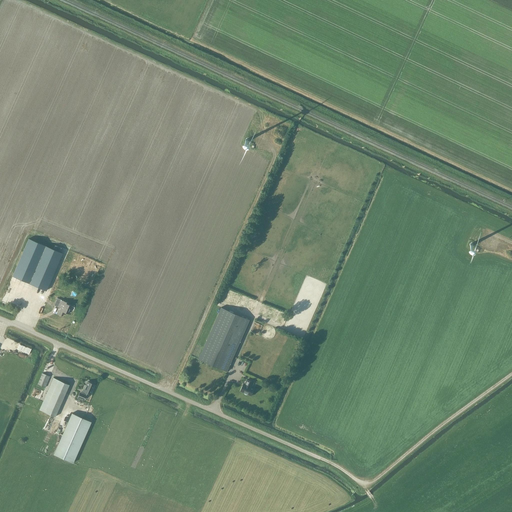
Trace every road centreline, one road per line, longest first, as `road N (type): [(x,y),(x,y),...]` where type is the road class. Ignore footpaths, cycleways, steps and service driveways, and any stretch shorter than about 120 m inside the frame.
road 1 (unclassified): [(327,461),(0,318)]
road 2 (track): [(327,461),(370,485),(511,375)]
